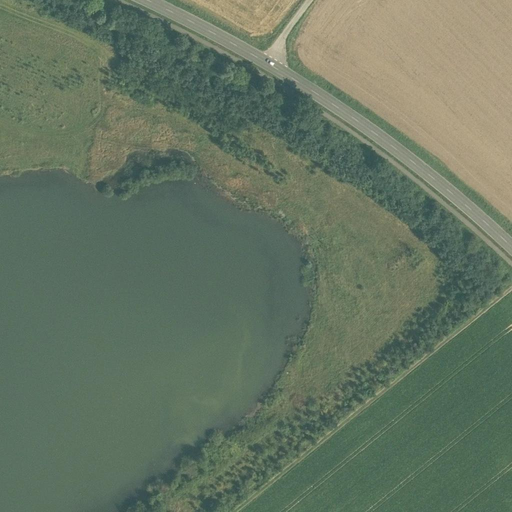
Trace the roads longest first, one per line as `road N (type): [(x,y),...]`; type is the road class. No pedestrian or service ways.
road 1 (secondary): [(511,247),(356,120),(146,0)]
road 2 (track): [(511,287),(248,511)]
